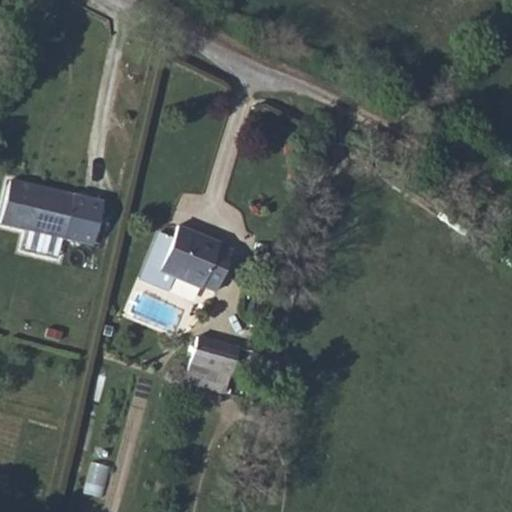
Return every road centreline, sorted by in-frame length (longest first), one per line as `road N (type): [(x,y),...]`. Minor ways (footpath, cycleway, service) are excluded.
road 1 (track): [(511,213),(315,96)]
road 2 (unclassified): [(315,96),(118,0)]
